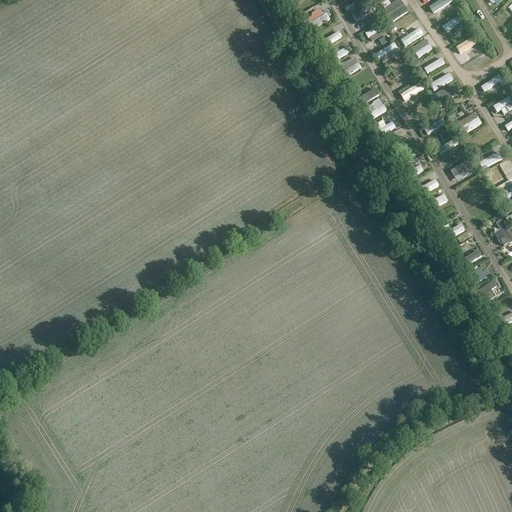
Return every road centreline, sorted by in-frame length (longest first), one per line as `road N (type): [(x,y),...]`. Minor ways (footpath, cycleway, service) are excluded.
road 1 (unclassified): [(511,390),(265,0)]
road 2 (track): [(367,161),(0,385)]
